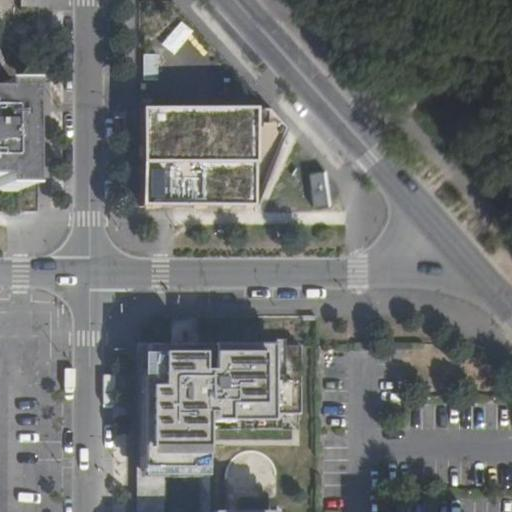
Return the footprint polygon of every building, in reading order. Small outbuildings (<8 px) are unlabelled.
[(37,9),(36,0),(19,0),(19,9),(37,9)] [(141,5),(140,49),(172,50),(174,6),(141,5)] [(0,190),(16,191),(16,89),(0,88),(0,190)] [(269,115),(139,115),(139,211),(269,211),(269,115)] [(160,468),(199,469),(199,458),(192,458),(192,429),(199,429),(199,414),(270,414),(291,414),(291,393),(302,393),(302,346),(139,346),(139,468),(160,468)] [(291,393),(291,414),(302,414),(302,393),(291,393)] [(208,511),(209,422),(270,423),(270,414),(199,414),(199,429),(192,429),(192,458),(199,458),(199,469),(198,511),(208,511)] [(160,511),(160,468),(139,468),(138,511),(160,511)]
